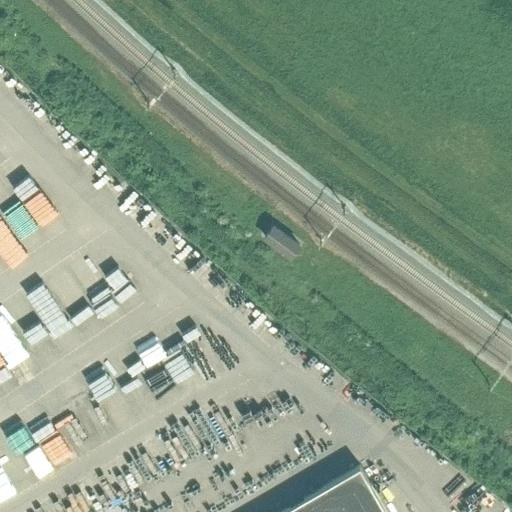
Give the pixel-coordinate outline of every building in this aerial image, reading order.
[(298,210),(286,228),(315,247),(327,229),(298,210)] [(273,222),(262,236),(290,257),(300,243),(273,222)] [(125,286),(139,273),(115,247),(101,259),(125,286)] [(228,275),(243,289),(254,278),(239,263),(228,275)] [(111,273),(91,288),(101,300),(120,286),(111,273)] [(0,334),(0,374),(10,391),(66,360),(55,340),(100,315),(79,277),(61,287),(76,315),(34,339),(24,321),(0,334)] [(200,432),(217,427),(214,417),(197,422),(200,432)] [(15,443),(28,434),(20,421),(6,430),(15,443)] [(386,511),(359,464),(275,511),(386,511)]
